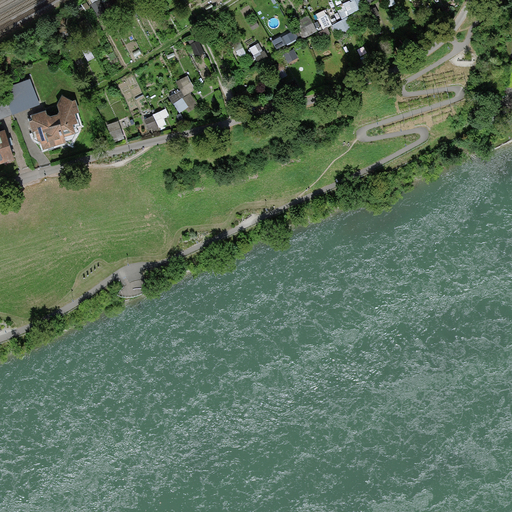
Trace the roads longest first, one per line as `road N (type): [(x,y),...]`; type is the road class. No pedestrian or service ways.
road 1 (residential): [(0,184),(291,106),(368,80),(449,35)]
road 2 (track): [(238,0),(113,79)]
